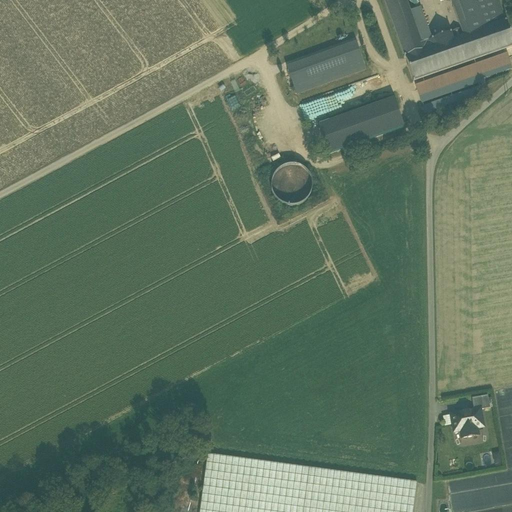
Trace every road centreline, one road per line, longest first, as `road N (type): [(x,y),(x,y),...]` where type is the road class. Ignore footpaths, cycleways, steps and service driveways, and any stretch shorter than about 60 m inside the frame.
road 1 (residential): [(426,511),(433,401),(429,172),(450,135),(511,78)]
road 2 (track): [(0,194),(358,0)]
road 3 (track): [(372,0),(436,154)]
